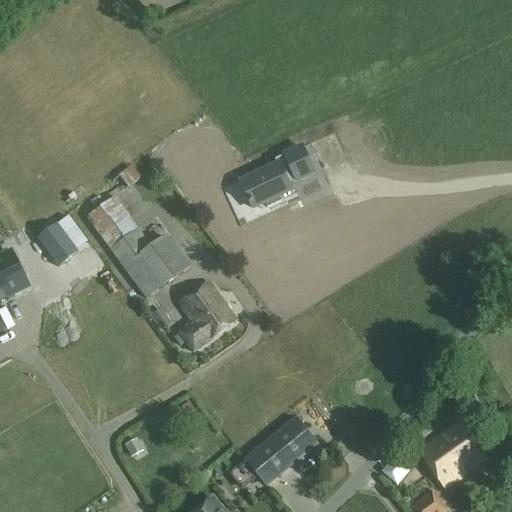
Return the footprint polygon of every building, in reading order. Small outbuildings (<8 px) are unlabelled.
[(277,165),(240,183),(253,209),(265,203),(268,209),(281,203),(279,197),(291,191),(289,186),(314,174),(302,149),(275,161),(277,165)] [(115,175),(125,185),(139,173),(129,162),(115,175)] [(58,268),(78,254),(58,226),(38,240),(58,268)] [(137,229),(111,252),(146,300),(189,268),(166,238),(151,249),(137,229)] [(0,259),(0,301),(29,287),(15,259),(12,253),(0,259)] [(209,285),(180,306),(194,326),(174,340),(180,348),(187,343),(194,353),(236,322),(209,285)] [(171,322),(163,313),(154,320),(161,329),(171,322)] [(247,460),(266,486),(316,445),(296,420),(247,460)] [(445,489),(486,460),(460,423),(419,453),(445,489)] [(404,478),(388,464),(380,474),(395,488),(404,478)] [(409,511),(447,511),(433,493),(409,511)] [(223,511),(213,500),(198,511),(223,511)]
